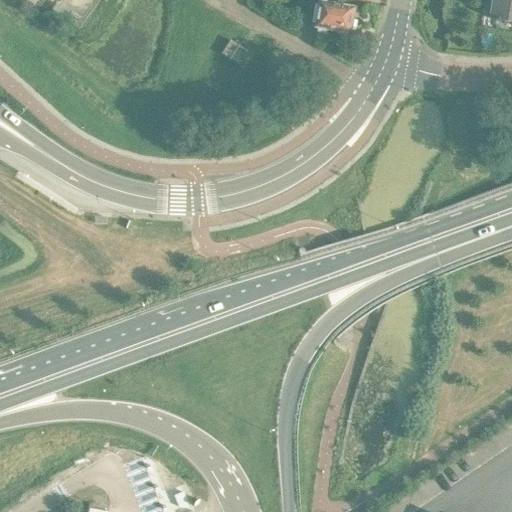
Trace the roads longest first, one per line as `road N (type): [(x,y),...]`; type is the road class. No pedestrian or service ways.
road 1 (primary): [(0,394),(464,230)]
road 2 (tertiary): [(0,129),(122,197),(218,197),(288,178),(331,145),(360,113),(382,68)]
road 3 (primary): [(287,511),(282,412),(295,371),(347,308),(464,230)]
road 4 (primary): [(0,423),(84,410),(143,422),(202,451),(239,511)]
road 5 (residential): [(382,68),(511,73)]
